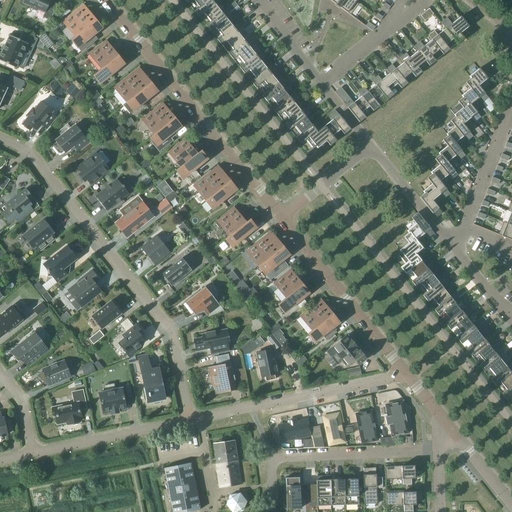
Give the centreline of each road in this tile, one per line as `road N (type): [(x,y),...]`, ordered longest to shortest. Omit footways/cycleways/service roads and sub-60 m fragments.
road 1 (residential): [(0,138),(38,162),(164,319),(188,419)]
road 2 (unclassified): [(107,0),(282,219)]
road 3 (residential): [(409,378),(188,419)]
road 4 (unclassified): [(282,219),(409,378)]
road 5 (residential): [(276,459),(437,451)]
road 6 (residential): [(188,419),(36,450)]
road 7 (residential): [(371,145),(455,249)]
road 8 (residential): [(511,104),(464,227)]
